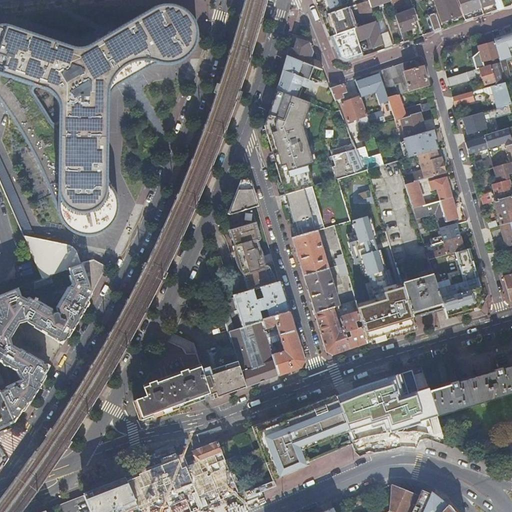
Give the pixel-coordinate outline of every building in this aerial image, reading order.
[(63,111),(59,218),(63,230),(81,241),(99,236),(123,214),(117,189),(115,133),(114,95),(135,84),(156,73),(199,57),(207,28),(193,5),(165,0),(164,0),(127,26),(99,42),(85,50),(74,49),(0,20),(0,74),(55,94),(63,111)] [(255,18),(261,19),(266,0),(265,0),(244,0),(241,14),(246,16),(255,18)] [(340,0),(323,0),(329,13),(343,7),(340,0)] [(389,0),(390,1),(403,43),(409,41),(406,31),(416,28),(414,22),(417,21),(413,10),(410,11),(398,15),(397,11),(403,8),(400,0),(389,0)] [(431,0),(432,2),(434,1),(441,22),(445,20),(451,18),(444,0),(431,0)] [(454,0),(444,0),(451,18),(456,17),(460,15),(454,0)] [(457,0),(462,15),(480,8),(477,0),(457,0)] [(477,0),(480,8),(489,5),(487,0),(477,0)] [(493,0),(497,11),(504,8),(500,0),(493,0)] [(375,23),(370,8),(368,2),(350,8),(345,10),(328,15),(335,37),(356,29),(351,11),(358,8),(364,27),(375,23)] [(425,9),(433,32),(441,30),(434,6),(425,9)] [(364,56),(384,49),(379,35),(375,23),(364,27),(356,29),(335,37),(330,38),(338,59),(345,63),(364,56)] [(384,49),(393,46),(388,32),(379,35),(384,49)] [(511,34),(493,41),(494,43),(498,59),(499,61),(505,60),(511,57),(511,34)] [(322,71),(319,63),(310,60),(312,54),(308,43),(296,40),(295,45),(293,50),(288,48),(286,56),(311,66),(314,67),(322,71)] [(498,59),(494,43),(477,48),(481,63),(498,59)] [(276,92),(298,100),(303,88),(310,91),(312,83),(308,82),(305,80),(311,66),(286,56),(280,77),(276,92)] [(505,82),(510,80),(505,60),(499,61),(499,63),(503,76),(505,82)] [(386,99),(398,96),(428,87),(425,76),(423,67),(412,71),(409,72),(408,68),(411,67),(409,62),(378,74),(386,99)] [(496,86),(505,83),(505,82),(503,76),(499,63),(492,66),(480,70),(485,86),(495,83),(496,86)] [(314,67),(311,66),(305,80),(308,82),(314,67)] [(447,80),(449,87),(469,81),(475,79),(473,72),(472,72),(447,80)] [(384,112),(390,110),(386,99),(378,74),(355,81),(360,97),(361,100),(375,95),(380,109),(383,108),(384,112)] [(496,86),(491,87),(493,95),(497,108),(497,109),(511,105),(511,104),(511,103),(508,93),(505,83),(496,86)] [(330,89),(336,102),(343,99),(342,95),(346,93),(342,85),(335,87),(330,89)] [(493,95),(491,87),(486,89),(476,92),(472,93),(473,96),(482,94),(489,96),(493,95)] [(298,100),(276,92),(273,101),(270,110),(264,127),(270,147),(272,146),(275,155),(280,154),(282,162),(275,164),(281,186),(283,192),(284,195),(311,187),(314,187),(308,167),(313,165),(312,162),(310,155),(303,131),(302,127),(307,113),(310,105),(298,100)] [(470,93),(452,98),(455,107),(475,102),(473,96),(472,93),(470,93)] [(420,114),(435,110),(432,103),(420,106),(420,105),(402,110),(398,96),(386,99),(390,110),(394,119),(395,122),(400,120),(420,114)] [(347,123),(367,117),(367,115),(361,100),(360,97),(341,104),(347,123)] [(497,109),(463,118),(468,133),(485,129),(482,120),(511,111),(511,107),(511,105),(497,109)] [(368,117),(371,128),(377,127),(376,124),(394,119),(390,110),(384,112),(370,117),(368,117)] [(310,114),(307,113),(302,127),(303,131),(305,131),(310,114)] [(406,139),(416,136),(415,133),(424,130),(420,114),(400,120),(406,139)] [(508,129),(486,135),(489,146),(511,139),(510,137),(508,129)] [(410,155),(411,158),(417,156),(433,152),(435,151),(438,150),(433,131),(431,132),(416,136),(406,139),(405,139),(406,142),(410,155)] [(465,143),(468,154),(487,149),(487,147),(483,136),(473,139),(474,141),(465,143)] [(356,150),(357,152),(364,149),(360,139),(352,141),(353,144),(356,150)] [(353,144),(344,147),(346,153),(356,150),(353,144)] [(272,146),(270,147),(272,155),(274,162),(275,164),(282,162),(280,154),(275,155),(272,146)] [(344,147),(330,151),(332,157),(335,167),(332,168),(336,180),(338,180),(365,172),(361,163),(357,152),(356,150),(346,153),(344,147)] [(435,159),(433,152),(417,156),(422,172),(412,174),(415,183),(445,174),(440,158),(437,159),(435,159)] [(494,168),(510,164),(508,158),(507,155),(491,161),(492,165),(494,168)] [(365,172),(385,166),(381,157),(361,163),(365,172)] [(475,165),(477,173),(488,170),(489,169),(488,166),(487,162),(475,165)] [(507,175),(511,173),(511,171),(510,164),(494,168),(497,178),(507,175)] [(507,175),(497,178),(494,168),(489,169),(488,170),(492,186),(509,181),(507,175)] [(434,203),(451,199),(446,179),(430,183),(429,185),(434,203)] [(497,201),(511,196),(511,192),(509,181),(492,186),(497,201)] [(251,209),(257,207),(253,195),(249,183),(242,182),(236,198),(229,216),(251,209)] [(405,186),(412,209),(423,206),(415,183),(405,186)] [(323,230),(311,187),(284,195),(285,199),(293,225),(297,237),(316,232),(323,230)] [(511,222),(511,196),(497,201),(493,202),(500,226),(511,222)] [(434,212),(439,230),(447,227),(446,223),(457,220),(451,199),(434,203),(423,206),(412,209),(415,220),(428,217),(427,214),(434,212)] [(350,244),(356,266),(365,264),(373,290),(376,289),(378,295),(375,297),(377,303),(357,309),(357,311),(360,321),(362,327),(367,344),(375,342),(399,335),(416,330),(412,318),(402,285),(394,287),(390,271),(386,271),(381,251),(378,252),(374,240),(377,239),(370,221),(355,225),(359,241),(350,244)] [(255,222),(252,223),(258,242),(259,242),(259,241),(260,240),(260,239),(255,222)] [(511,244),(511,222),(500,226),(505,247),(511,244)] [(229,230),(247,292),(253,290),(259,288),(271,285),(265,267),(265,265),(263,260),(258,242),(252,223),(229,230)] [(443,242),(459,238),(456,224),(447,227),(439,230),(443,242)] [(316,232),(297,237),(292,239),(298,259),(303,276),(327,269),(316,232)] [(69,270),(81,266),(75,250),(25,237),(43,279),(62,272),(69,270)] [(428,261),(454,253),(463,250),(459,238),(443,242),(445,250),(426,255),(428,261)] [(443,309),(446,320),(455,318),(473,312),(472,309),(475,309),(479,311),(484,302),(480,300),(479,297),(482,296),(468,249),(463,250),(454,253),(463,283),(437,290),(443,309)] [(511,258),(509,250),(496,253),(498,261),(511,258)] [(344,265),(342,258),(334,260),(336,267),(338,266),(344,265)] [(91,260),(81,266),(91,296),(108,263),(91,260)] [(0,392),(14,422),(31,398),(32,398),(35,393),(36,391),(36,390),(50,366),(21,349),(19,349),(12,346),(11,340),(15,332),(19,324),(26,322),(27,323),(33,327),(33,328),(62,345),(84,308),(91,296),(81,266),(69,270),(71,275),(69,275),(71,281),(68,284),(66,288),(68,288),(56,308),(54,309),(55,313),(53,314),(51,310),(37,301),(37,300),(35,299),(33,301),(29,298),(28,299),(23,297),(21,297),(18,289),(0,296),(0,315),(0,317),(0,362),(14,370),(15,370),(21,380),(18,382),(17,380),(12,382),(13,384),(6,388),(6,389),(0,392)] [(265,267),(271,285),(277,283),(269,268),(268,269),(268,268),(268,267),(267,267),(266,267),(265,267)] [(309,296),(314,314),(333,308),(338,307),(327,269),(303,276),(309,296)] [(43,279),(30,284),(32,289),(64,276),(62,272),(43,279)] [(511,275),(503,278),(510,302),(511,301),(511,275)] [(436,311),(443,309),(437,290),(432,276),(426,277),(416,280),(402,285),(412,318),(436,311)] [(233,299),(242,328),(262,322),(262,320),(259,312),(266,310),(268,318),(288,312),(283,298),(279,283),(277,283),(271,285),(259,288),(262,299),(260,299),(261,301),(258,302),(258,300),(256,300),(253,290),(247,292),(233,296),(234,298),(233,299)] [(219,303),(224,318),(228,332),(234,331),(224,301),(219,303)] [(333,356),(367,344),(362,327),(356,329),(355,323),(360,321),(357,311),(341,317),(340,320),(337,321),(336,316),(338,315),(338,313),(335,313),(333,308),(314,314),(320,333),(325,352),(333,356)] [(262,320),(262,322),(264,330),(271,328),(272,327),(272,326),(272,325),(275,324),(277,333),(273,334),(274,337),(293,331),(290,321),(288,312),(268,318),(262,320)] [(238,363),(246,388),(261,382),(278,376),(272,357),(267,339),(264,330),(262,322),(242,328),(234,331),(228,332),(238,363)] [(103,340),(127,351),(133,341),(109,329),(106,334),(103,340)] [(302,358),(293,331),(274,337),(267,339),(272,357),(278,376),(283,374),(288,372),(295,370),(296,368),(300,361),(302,358)] [(84,373),(107,387),(112,378),(90,363),(84,373)] [(209,396),(211,401),(229,394),(246,388),(238,363),(214,370),(202,374),(209,396)] [(133,401),(133,402),(137,414),(140,421),(175,409),(209,396),(202,374),(201,371),(200,365),(143,386),(146,396),(134,401),(133,401)] [(429,392),(435,412),(437,416),(511,393),(511,366),(501,370),(500,369),(493,371),(494,372),(461,382),(456,384),(456,382),(449,384),(449,385),(429,392)] [(437,416),(429,392),(424,393),(409,398),(399,374),(336,397),(347,427),(368,419),(369,424),(392,415),(397,428),(432,418),(437,416)] [(0,429),(13,423),(14,422),(0,392),(0,391),(0,429)] [(95,405),(73,391),(67,402),(89,415),(95,405)] [(282,418),(257,428),(263,442),(263,443),(270,460),(270,462),(276,475),(276,477),(291,471),(295,469),(304,465),(303,462),(297,447),(318,438),(345,427),(347,427),(346,423),(341,412),(336,397),(329,399),(323,402),(317,404),(282,418)] [(308,460),(309,463),(353,444),(347,427),(345,427),(347,432),(320,443),(318,438),(297,447),(303,462),(308,460)] [(345,427),(318,438),(320,443),(347,432),(345,427)] [(256,428),(252,430),(258,443),(263,442),(257,428),(256,428)] [(224,460),(237,493),(272,479),(271,477),(266,463),(270,462),(270,460),(263,443),(263,442),(258,443),(252,430),(243,434),(217,444),(221,453),(224,460)] [(65,450),(67,447),(48,433),(46,437),(46,438),(45,439),(44,442),(42,445),(39,449),(37,452),(36,452),(31,459),(32,460),(28,464),(31,467),(61,455),(64,450),(65,450)] [(197,452),(191,455),(196,468),(223,458),(221,453),(217,444),(211,447),(197,452)] [(139,511),(191,511),(203,507),(186,466),(182,468),(178,459),(126,479),(139,511)] [(203,507),(237,493),(224,460),(196,471),(193,463),(186,466),(203,507)] [(303,462),(304,465),(295,469),(296,470),(309,465),(309,463),(308,460),(303,462)] [(270,462),(266,463),(271,477),(276,475),(270,462)] [(276,475),(271,477),(272,479),(273,481),(292,472),(291,471),(276,477),(276,475)] [(84,495),(90,511),(136,511),(139,511),(126,479),(105,487),(84,495)] [(411,511),(418,497),(401,490),(401,484),(390,485),(389,510),(392,511),(411,511)] [(421,491),(418,497),(411,511),(441,511),(447,506),(430,493),(430,495),(421,491)]
